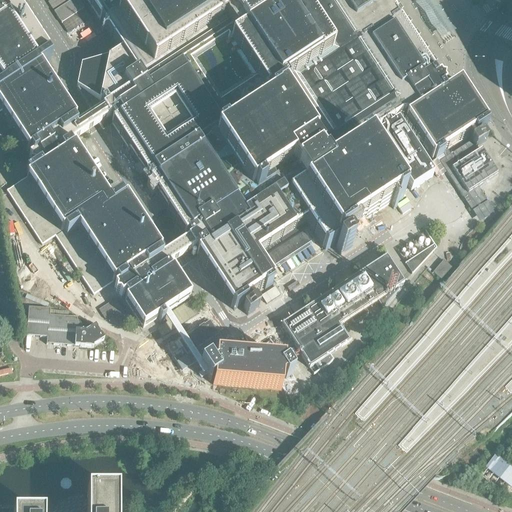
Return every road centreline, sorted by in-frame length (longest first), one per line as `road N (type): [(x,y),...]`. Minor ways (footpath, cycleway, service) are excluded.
road 1 (secondary): [(214,436),(426,511)]
road 2 (secondary): [(472,511),(265,435)]
road 3 (secondary): [(265,435),(168,408),(103,402)]
